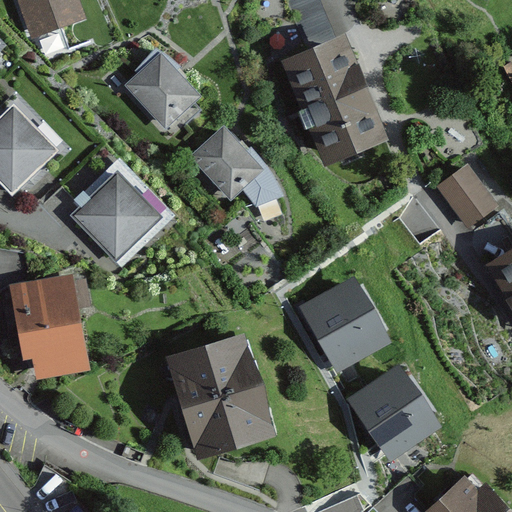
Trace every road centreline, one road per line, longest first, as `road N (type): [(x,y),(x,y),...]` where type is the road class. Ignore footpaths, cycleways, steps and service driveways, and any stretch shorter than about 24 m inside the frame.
road 1 (residential): [(344,0),(419,190),(511,327)]
road 2 (residential): [(0,396),(40,432),(80,453),(251,511)]
